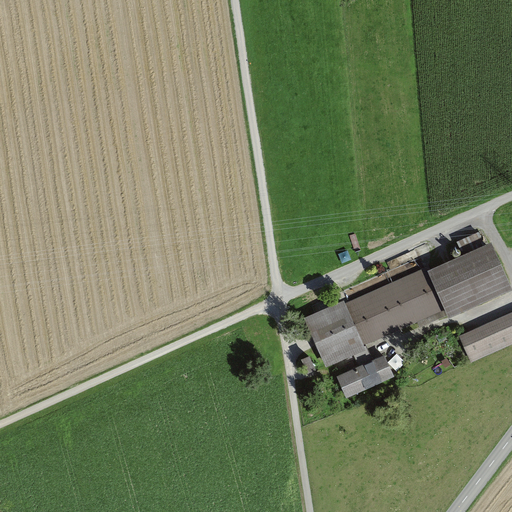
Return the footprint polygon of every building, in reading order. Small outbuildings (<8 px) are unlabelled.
[(479,233),(457,242),(463,256),(484,247),(479,233)] [(463,256),(429,270),(447,313),(509,287),(491,244),(484,247),(463,256)] [(344,299),(302,318),(324,368),(364,350),(361,343),(435,311),(418,272),(346,303),(344,299)] [(511,312),(458,335),(470,362),(511,344),(511,312)] [(385,354),(335,376),(345,398),(395,376),(385,354)]
